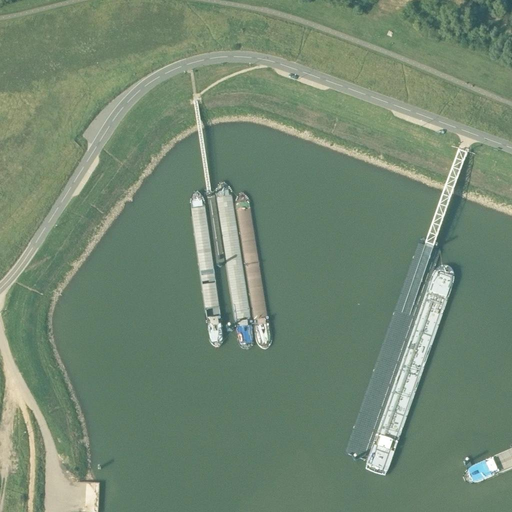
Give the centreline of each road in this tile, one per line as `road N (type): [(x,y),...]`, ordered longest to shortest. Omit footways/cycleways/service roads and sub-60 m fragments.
road 1 (unclassified): [(511,148),(268,60),(190,63),(154,79),(121,109),(0,288)]
road 2 (track): [(19,382),(0,507)]
